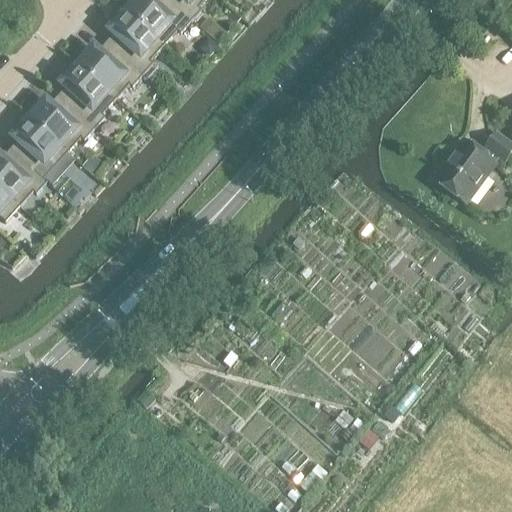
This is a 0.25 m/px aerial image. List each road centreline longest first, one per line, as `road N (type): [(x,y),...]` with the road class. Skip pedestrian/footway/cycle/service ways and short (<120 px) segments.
road 1 (secondary): [(29,431),(225,209)]
road 2 (secondary): [(225,209),(172,246),(7,408)]
road 3 (secondary): [(225,209),(412,0)]
